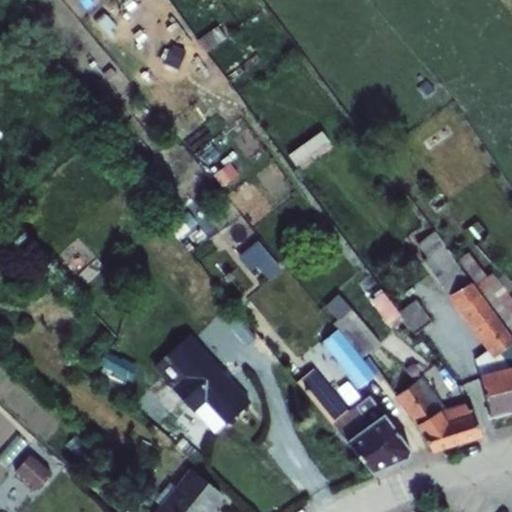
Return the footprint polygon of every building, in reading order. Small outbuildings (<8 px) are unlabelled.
[(217,27),(198,41),(207,52),(226,39),(217,27)] [(256,54),(224,77),(228,83),(260,60),(256,54)] [(511,335),(475,280),(456,262),(435,230),(417,244),(427,258),(424,261),(488,351),(475,359),(491,416),(511,409),(511,335)] [(245,251),(268,280),(285,266),(261,237),(245,251)] [(475,280),(511,335),(511,296),(509,293),(511,290),(511,282),(505,273),(497,279),(493,273),(487,277),(469,252),(456,262),(475,280)] [(404,320),(389,301),(376,284),(365,292),(393,328),(404,320)] [(389,301),(404,320),(415,335),(432,322),(415,300),(402,310),(393,299),(389,301)] [(351,310),(333,324),(362,358),(380,343),(351,310)] [(239,319),(229,327),(246,346),(255,338),(239,319)] [(189,333),(153,366),(194,412),(206,401),(226,424),(251,401),(189,333)] [(346,442),(383,415),(370,395),(369,396),(362,388),(375,376),(337,333),(325,344),(359,385),(346,395),(355,406),(347,412),(313,370),(297,383),(346,442)] [(108,355),(101,374),(131,385),(138,365),(108,355)] [(400,369),(388,379),(394,387),(407,377),(400,369)] [(417,382),(394,397),(431,452),(481,437),(474,415),(470,416),(464,404),(445,409),(422,377),(417,382)] [(383,415),(346,442),(372,474),(407,459),(410,451),(383,415)] [(75,436),(66,445),(78,458),(87,449),(75,436)] [(192,448),(186,454),(199,465),(205,459),(192,448)] [(30,455),(15,472),(35,490),(50,472),(30,455)] [(160,506),(155,511),(212,511),(224,497),(190,470),(175,487),(169,483),(154,501),(160,506)] [(110,483),(99,495),(118,511),(128,500),(110,483)]
